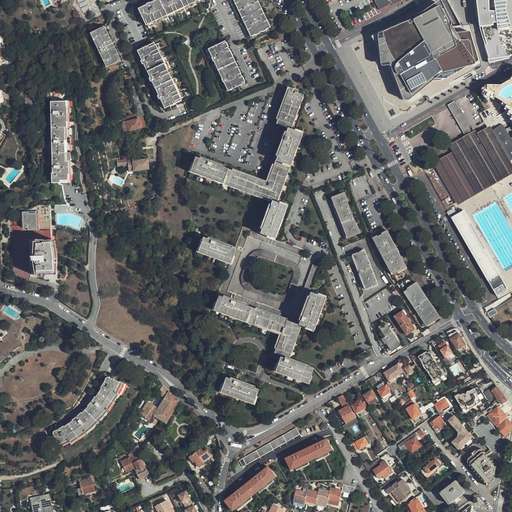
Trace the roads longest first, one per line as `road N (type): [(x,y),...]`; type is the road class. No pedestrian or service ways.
road 1 (residential): [(380,511),(332,426),(221,488)]
road 2 (residential): [(440,511),(393,449),(422,425),(483,494)]
road 3 (residential): [(306,69),(156,136),(158,165)]
road 4 (residential): [(318,193),(385,362)]
road 5 (residential): [(308,263),(261,246),(245,253),(237,276),(244,293),(275,304),(294,299)]
road 6 (residential): [(86,329),(96,306),(94,233),(67,188)]
road 7 (unclassified): [(380,137),(511,63)]
road 8 (tertiary): [(391,192),(460,317)]
road 9 (tertiary): [(474,308),(406,184)]
road 10 (residential): [(117,5),(112,26),(153,111),(176,111)]
road 11 (residential): [(347,166),(303,188),(288,230),(319,250)]
road 12 (residential): [(319,250),(337,268),(373,355)]
